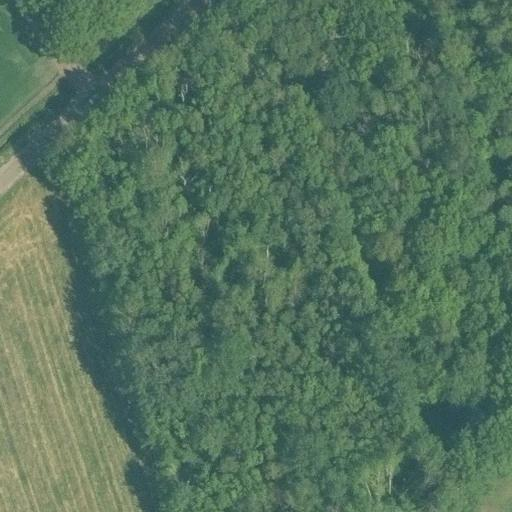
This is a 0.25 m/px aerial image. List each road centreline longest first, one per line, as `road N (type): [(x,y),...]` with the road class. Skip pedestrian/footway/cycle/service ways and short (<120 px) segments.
road 1 (unclassified): [(0,184),(203,0)]
road 2 (track): [(13,0),(95,97)]
